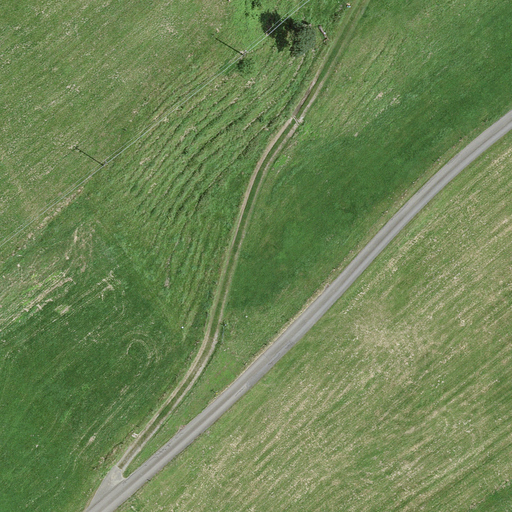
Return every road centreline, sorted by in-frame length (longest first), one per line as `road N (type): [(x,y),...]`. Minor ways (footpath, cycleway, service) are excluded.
road 1 (track): [(100,511),(122,465),(198,372),(261,171),(361,0)]
road 2 (unclassified): [(99,511),(511,120)]
